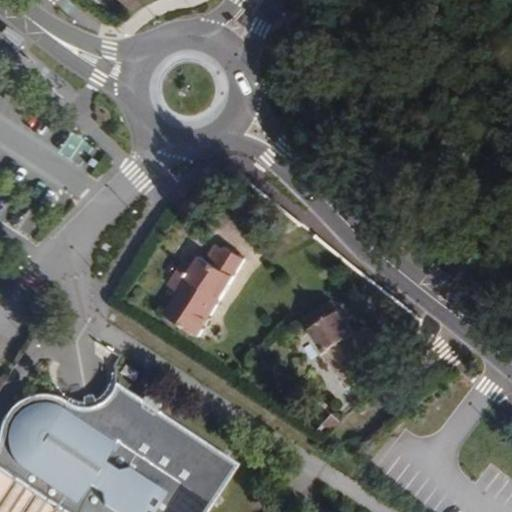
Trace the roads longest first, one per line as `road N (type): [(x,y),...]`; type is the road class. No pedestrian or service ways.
road 1 (residential): [(0,337),(48,260),(162,138)]
road 2 (tertiary): [(511,361),(379,254),(318,193)]
road 3 (tertiary): [(25,15),(95,78),(136,96)]
road 4 (tertiary): [(154,49),(112,47),(25,15)]
